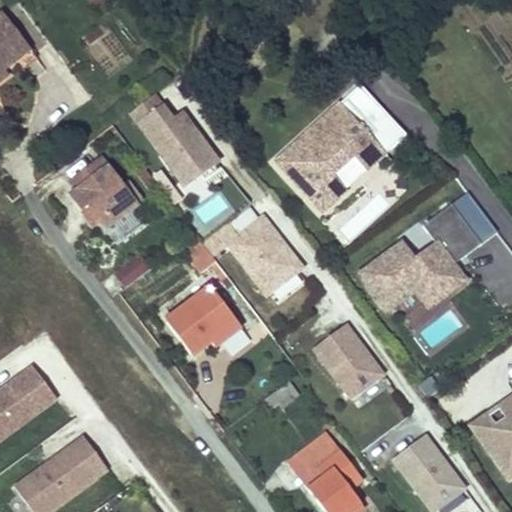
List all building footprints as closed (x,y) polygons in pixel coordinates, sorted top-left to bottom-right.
[(110,0),(109,0),(90,0),(97,9),(110,0)] [(0,79),(6,75),(2,70),(29,49),(0,11),(0,79)] [(362,89),(277,164),(320,213),(406,138),(362,89)] [(134,124),(158,106),(149,94),(125,113),(134,124)] [(215,163),(179,114),(169,121),(158,106),(134,124),(177,182),(193,169),(197,176),(215,163)] [(134,205),(99,159),(69,183),(105,229),(134,205)] [(438,244),(417,261),(402,242),(360,276),(393,316),(413,300),(427,317),(470,283),(456,266),(498,232),(480,210),(466,192),(424,226),(438,244)] [(299,268),(260,217),(235,236),(225,223),(199,242),(202,246),(210,256),(225,245),(264,295),(299,268)] [(193,234),(186,239),(196,251),(202,246),(199,242),(193,234)] [(202,246),(196,251),(186,258),(198,273),(214,261),(210,256),(202,246)] [(149,268),(139,254),(115,272),(125,286),(149,268)] [(190,355),(208,341),(234,321),(208,287),(164,321),(190,355)] [(234,321),(208,341),(214,348),(239,328),(234,321)] [(381,374),(343,324),(311,348),(349,398),(381,374)] [(0,448),(59,403),(31,366),(0,389),(0,448)] [(287,382),(272,393),(279,402),(281,405),(296,395),(287,382)] [(272,393),(263,400),(270,408),(279,402),(272,393)] [(511,394),(486,412),(495,424),(511,413),(511,414),(511,394)] [(486,412),(469,424),(499,466),(511,456),(511,414),(511,413),(495,424),(486,412)] [(324,432),(300,451),(321,478),(306,489),(323,511),(344,511),(358,502),(348,487),(341,479),(354,471),(324,432)] [(463,487),(423,434),(392,458),(432,511),(463,487)] [(29,511),(49,511),(106,472),(82,439),(13,488),(29,511)] [(300,451),(287,461),(306,489),(321,478),(300,451)] [(506,477),(511,472),(511,456),(499,466),(506,477)] [(354,471),(341,479),(348,487),(360,478),(354,471)] [(459,511),(473,501),(466,493),(443,511),(459,511)] [(358,502),(344,511),(354,511),(362,507),(358,502)]
